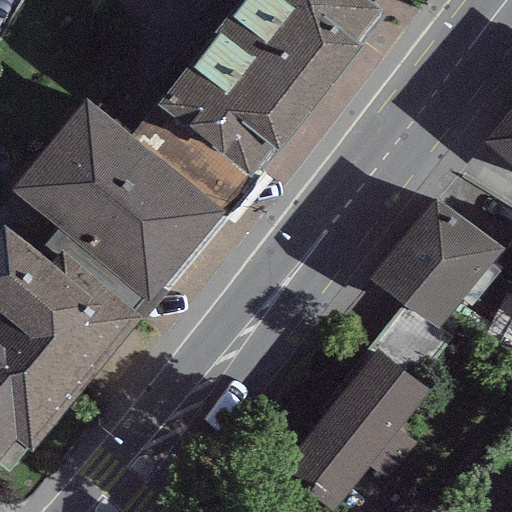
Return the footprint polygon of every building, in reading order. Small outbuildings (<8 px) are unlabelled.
[(369,0),(221,0),(157,79),(164,84),(253,156),(363,21),(356,16),(369,0)] [(148,290),(218,206),(225,212),(263,165),(253,156),(164,84),(132,123),(86,87),(11,177),(148,290)] [(511,93),(483,128),(511,152),(511,93)] [(501,236),(433,184),(372,265),(439,316),(501,236)] [(54,242),(4,202),(0,206),(0,449),(8,457),(140,296),(62,233),(54,242)] [(429,379),(377,338),(289,447),(296,452),(287,463),(333,499),(429,379)] [(266,511),(249,499),(239,511),(266,511)]
